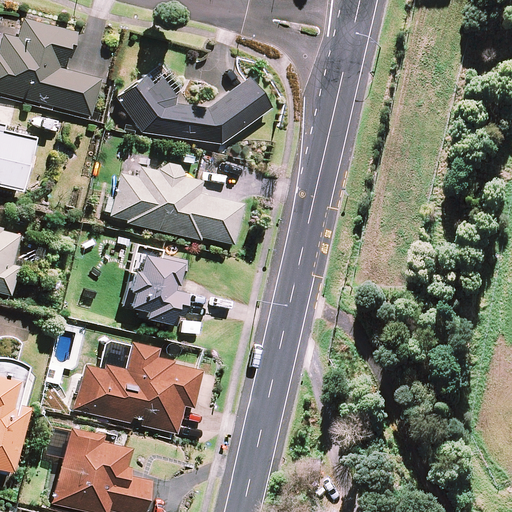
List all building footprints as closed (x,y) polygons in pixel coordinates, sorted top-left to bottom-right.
[(21,18),(17,36),(2,32),(0,38),(0,91),(89,115),(99,78),(64,69),(74,32),(21,18)] [(152,86),(143,75),(113,99),(124,112),(139,130),(218,144),(268,107),(249,81),(204,108),(175,103),(173,96),(159,80),(152,86)] [(29,138),(0,131),(0,185),(17,189),(29,138)] [(180,165),(160,161),(158,169),(138,165),(136,176),(118,172),(109,219),(232,243),(240,201),(195,192),(198,179),(178,175),(180,165)] [(0,230),(0,291),(9,293),(16,265),(9,263),(16,234),(0,230)] [(182,258),(158,253),(159,247),(134,241),(128,268),(121,303),(143,308),(141,315),(173,322),(180,290),(176,289),(182,258)] [(157,349),(131,342),(124,371),(85,361),(74,407),(174,432),(182,403),(192,405),(201,368),(155,356),(157,349)] [(17,359),(0,355),(0,467),(7,469),(21,413),(4,409),(17,359)] [(68,365),(50,363),(48,379),(66,381),(68,365)] [(128,445),(67,431),(51,502),(96,511),(105,511),(106,508),(125,511),(139,511),(147,479),(122,473),(128,445)]
